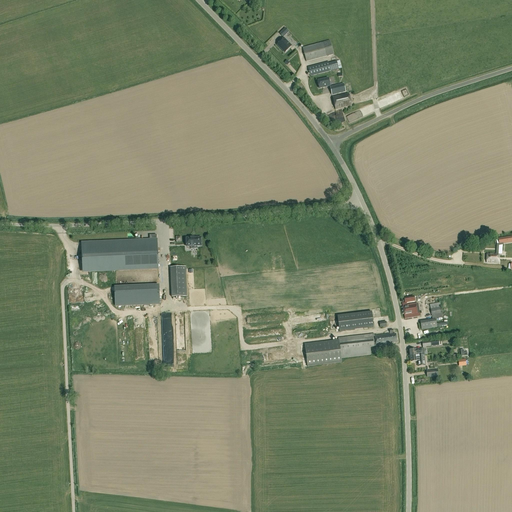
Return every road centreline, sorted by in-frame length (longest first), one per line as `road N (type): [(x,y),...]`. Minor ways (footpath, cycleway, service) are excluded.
road 1 (unclassified): [(0,223),(138,222),(361,200)]
road 2 (tertiary): [(408,511),(398,324),(361,200)]
road 3 (unclassified): [(329,143),(432,94),(511,68)]
road 4 (tertiary): [(329,143),(198,0)]
